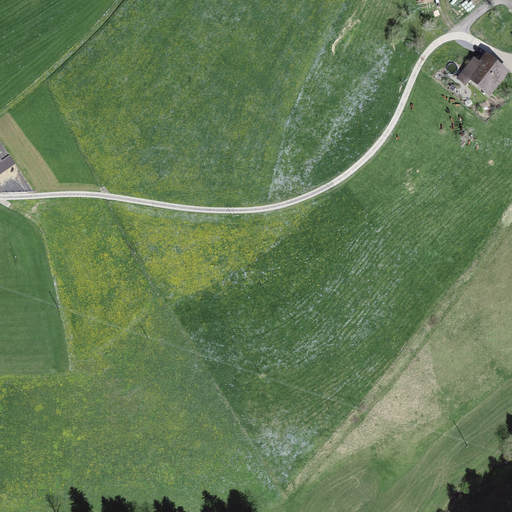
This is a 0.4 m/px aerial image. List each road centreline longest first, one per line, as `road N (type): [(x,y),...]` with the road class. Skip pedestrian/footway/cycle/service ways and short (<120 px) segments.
road 1 (track): [(457,30),(423,57),(367,156),(286,204),(211,210),(93,195),(0,197)]
road 2 (track): [(120,0),(0,112)]
road 3 (track): [(0,199),(41,229),(69,335)]
